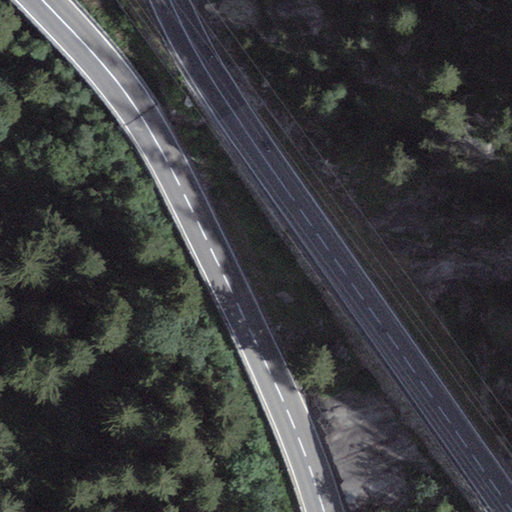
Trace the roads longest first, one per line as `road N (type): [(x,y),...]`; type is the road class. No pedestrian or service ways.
road 1 (primary): [(509,511),(236,118),(170,0)]
road 2 (primary): [(42,0),(91,49),(152,136),(280,399),(323,511)]
